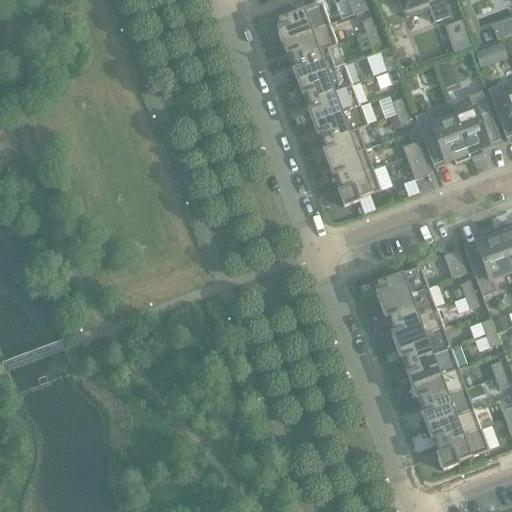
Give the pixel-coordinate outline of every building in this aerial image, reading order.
[(346,0),(353,18),(368,12),(363,0),(346,0)] [(388,0),(390,3),(397,0),(398,0),(406,20),(429,11),(434,24),(449,19),(442,0),(388,0)] [(282,44),(319,30),(329,26),(321,5),(278,22),(281,31),(277,32),(282,44)] [(366,36),(375,32),(371,20),(361,23),(366,36)] [(461,21),(445,27),(455,53),(470,48),(461,21)] [(319,30),(282,44),(286,56),(290,55),(293,63),(327,50),(328,51),(337,48),(329,26),(319,30)] [(375,32),(366,36),(371,49),(380,45),(375,32)] [(488,49),(475,54),(481,69),(494,64),(488,49)] [(293,73),(297,85),(335,70),(328,51),(327,50),(293,63),(296,71),(293,73)] [(386,74),(396,70),(392,58),(382,62),(386,74)] [(449,63),(437,67),(442,78),(453,74),(449,63)] [(308,103),(346,89),(352,87),(344,66),(335,70),(297,85),(302,97),(305,95),(308,103)] [(382,90),(391,87),(401,83),(396,70),(386,74),(377,78),(382,90)] [(511,95),(506,98),(502,86),(488,91),(506,140),(511,137),(511,95)] [(312,125),(350,111),(359,107),(352,87),(346,89),(308,103),(312,112),(308,113),(312,125)] [(463,145),(466,154),(469,161),(483,156),(481,150),(489,147),(489,146),(500,142),(482,93),(468,99),(473,111),(453,118),(463,145)] [(396,117),(406,113),(401,101),(391,104),(396,117)] [(350,111),(312,125),(317,137),(321,136),(324,144),(358,131),(367,128),(359,107),(350,111)] [(406,113),(396,117),(401,129),(410,126),(406,113)] [(469,161),(466,154),(463,145),(453,118),(433,125),(429,113),(415,119),(433,167),(444,163),(445,164),(453,161),(455,167),(469,161)] [(327,165),(365,151),(358,131),(324,144),(327,152),(323,153),(327,165)] [(406,159),(421,153),(417,144),(402,149),(406,159)] [(339,184),(372,172),(373,171),(365,151),(327,165),(332,177),(336,176),(339,184)] [(421,153),(406,159),(415,182),(430,177),(421,153)] [(372,172),(339,184),(342,192),(338,194),(344,209),(359,203),(358,201),(381,193),(373,171),(372,172)] [(495,231),(511,275),(511,274),(511,231),(511,232),(509,226),(495,231)] [(511,275),(495,231),(481,236),(484,242),(475,245),(476,246),(464,251),(482,299),(496,294),(492,282),(511,275)] [(452,281),(467,275),(458,252),(443,258),(452,281)] [(381,307),(418,293),(428,290),(420,269),(376,285),(380,294),(376,295),(381,307)] [(464,299),(474,295),(470,283),(460,286),(464,299)] [(392,326),(429,312),(435,310),(428,290),(418,293),(381,307),(385,319),(389,318),(392,326)] [(474,295),(464,299),(469,312),(479,308),(474,295)] [(429,312),(392,326),(395,334),(391,336),(396,348),(443,330),(435,310),(429,312)] [(504,319),(492,323),(496,333),(499,332),(508,329),(504,319)] [(490,321),(480,325),(485,337),(495,334),(490,321)] [(407,367),(445,353),(451,350),(443,330),(396,348),(400,360),(404,358),(407,367)] [(495,334),(485,337),(490,350),(500,346),(495,334)] [(411,388),(448,374),(458,371),(451,350),(445,353),(407,367),(410,375),(406,376),(411,388)] [(495,380),(505,376),(500,364),(490,367),(495,380)] [(422,407),(460,393),(466,391),(458,371),(448,374),(411,388),(415,400),(419,399),(422,407)] [(505,376),(495,380),(499,393),(509,389),(505,376)] [(426,429),(464,415),(473,411),(466,391),(460,393),(422,407),(425,415),(422,417),(426,429)] [(505,422),(511,419),(511,408),(501,412),(505,422)] [(437,448),(475,434),(481,431),(473,411),(464,415),(426,429),(431,441),(434,439),(437,448)] [(475,434),(437,448),(441,456),(437,457),(442,472),(457,467),(456,464),(489,452),(481,431),(475,434)]
